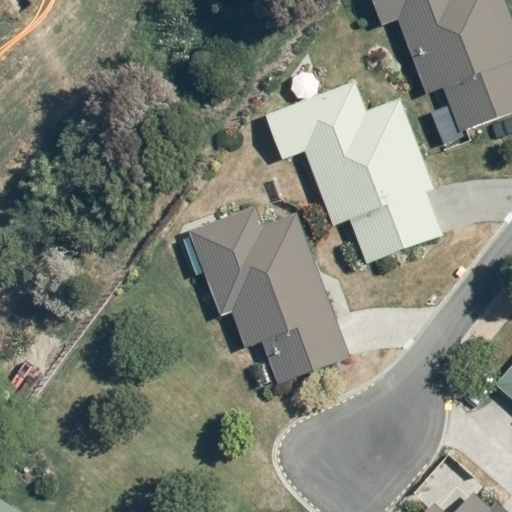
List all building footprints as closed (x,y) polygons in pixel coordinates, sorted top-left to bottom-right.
[(373,0),(384,29),(398,21),(429,95),(444,89),(463,134),(511,115),(511,34),(499,0),(373,0)] [(370,111),(357,83),(270,114),(284,161),(309,152),(336,230),(354,223),(371,268),(451,238),(405,101),(370,111)] [(353,360),(301,212),(266,225),(259,207),(192,233),(235,358),(266,346),(284,389),(353,360)] [(511,369),(493,391),(511,407),(511,369)] [(445,511),(437,505),(430,511),(496,511),(476,494),(462,511),(445,511)]
